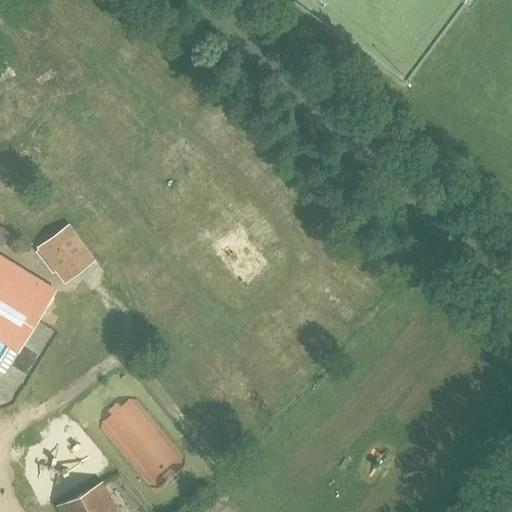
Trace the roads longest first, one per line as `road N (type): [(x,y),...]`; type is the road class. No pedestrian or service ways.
road 1 (track): [(0,21),(30,53),(47,133),(78,169),(113,187),(226,318),(241,321),(263,308),(297,275),(298,255)]
road 2 (unclassified): [(511,296),(181,0)]
road 3 (track): [(30,53),(86,50),(266,198)]
road 4 (track): [(110,361),(135,359),(241,483)]
